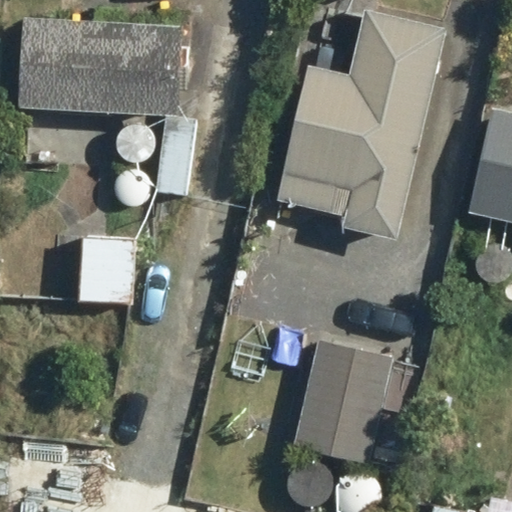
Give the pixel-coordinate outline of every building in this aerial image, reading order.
[(334,218),(331,229),(386,242),(439,29),(358,8),(341,76),(299,65),(265,201),(334,218)] [(219,123),(169,116),(170,89),(185,90),(187,46),(172,45),(173,25),(13,18),(9,109),(159,116),(147,193),(207,202),(219,123)] [(511,113),(482,107),(457,213),(511,226),(511,113)] [(262,216),(248,284),(302,295),(316,226),(262,216)] [(136,242),(75,242),(76,306),(136,305),(136,242)] [(309,338),(284,448),(361,466),(386,356),(309,338)] [(461,511),(427,505),(425,511),(511,511),(511,501),(483,495),(478,511),(461,511)]
